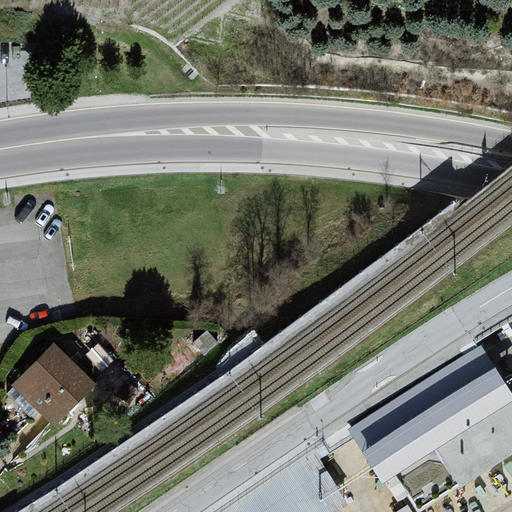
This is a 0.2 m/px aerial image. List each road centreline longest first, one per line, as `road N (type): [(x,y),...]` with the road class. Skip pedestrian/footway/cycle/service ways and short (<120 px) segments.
road 1 (residential): [(171,511),(511,287)]
road 2 (secondary): [(113,135),(322,149),(511,187)]
road 3 (secondary): [(511,141),(398,122),(263,113),(113,135)]
